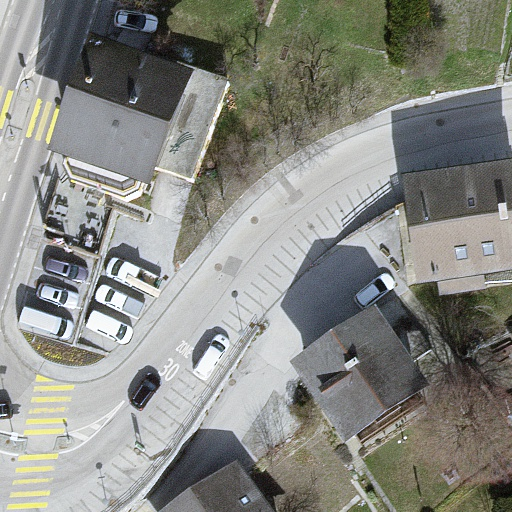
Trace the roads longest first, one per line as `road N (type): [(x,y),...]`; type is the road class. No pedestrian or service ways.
road 1 (residential): [(511,132),(348,170),(265,254),(166,380),(145,422),(47,454),(0,456)]
road 2 (secondary): [(0,180),(56,0)]
